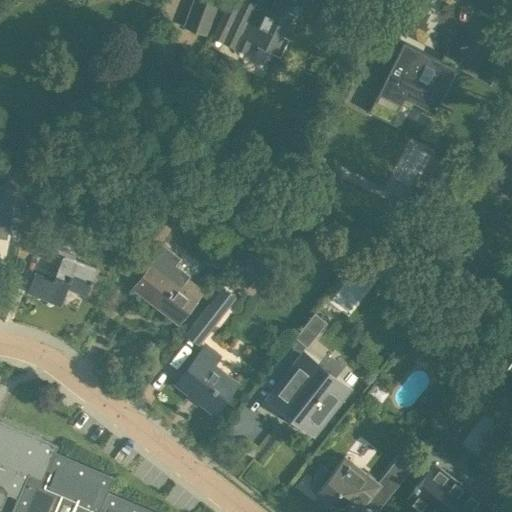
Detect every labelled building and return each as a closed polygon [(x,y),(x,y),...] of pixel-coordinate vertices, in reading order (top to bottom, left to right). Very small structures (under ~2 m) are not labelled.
[(190,0),(181,28),(204,37),(216,3),(206,0),(190,0)] [(244,0),(228,0),(211,38),(248,54),(260,27),(268,31),(262,44),(281,53),(287,40),(280,36),(291,12),(302,18),(310,0),(276,0),(271,12),(244,0)] [(418,135),(434,142),(451,108),(438,102),(459,59),(442,51),(440,57),(402,38),(377,88),(378,88),(368,108),(389,119),(399,98),(429,113),(418,135)] [(511,137),(493,160),(483,151),(453,186),(454,187),(447,194),(461,206),(491,170),(496,175),(501,169),(510,177),(502,187),(511,195),(511,137)] [(8,168),(5,183),(0,182),(0,226),(1,219),(6,220),(9,200),(25,203),(29,178),(8,168)] [(181,257),(159,240),(168,230),(158,222),(142,242),(151,249),(141,261),(149,268),(133,287),(177,323),(202,292),(186,279),(190,274),(176,263),(181,257)] [(52,235),(39,230),(30,252),(42,257),(52,235)] [(97,269),(62,255),(52,280),(34,273),(26,291),(59,306),(67,288),(86,296),(97,269)] [(199,343),(237,295),(223,284),(185,332),(199,343)] [(326,320),(314,311),(295,335),(306,345),(326,320)] [(219,358),(204,347),(175,383),(213,413),(236,384),(212,366),(219,358)] [(304,351),(265,399),(314,438),(353,389),(304,351)] [(511,360),(501,371),(511,381),(511,360)] [(482,414),(462,438),(476,449),(496,425),(482,414)] [(152,511),(107,493),(113,477),(112,477),(111,478),(53,453),(56,445),(0,421),(0,509),(7,494),(18,499),(12,511),(152,511)] [(378,486),(343,458),(330,474),(321,467),(315,474),(313,483),(317,490),(314,494),(329,506),(334,508),(339,507),(345,506),(350,499),(361,508),(367,500),(376,507),(401,477),(391,468),(378,486)] [(511,511),(511,461),(500,477),(505,481),(486,506),(432,465),(406,499),(422,511),(511,511)]
